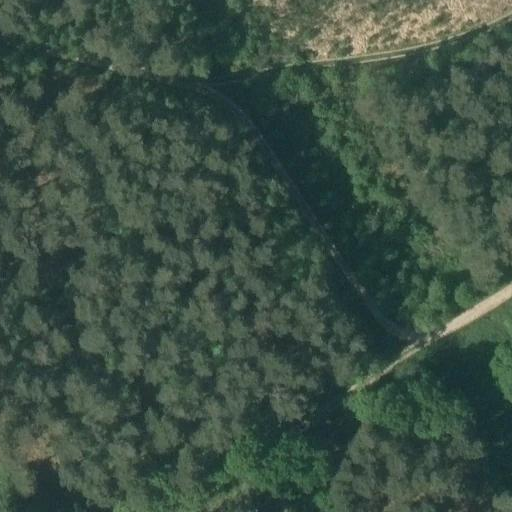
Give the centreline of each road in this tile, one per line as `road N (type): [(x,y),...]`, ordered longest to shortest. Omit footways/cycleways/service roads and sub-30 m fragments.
road 1 (track): [(216,83),(404,356)]
road 2 (track): [(511,14),(443,41),(216,83)]
road 3 (track): [(164,511),(404,356)]
road 4 (track): [(0,31),(216,83)]
road 5 (track): [(404,356),(511,285)]
